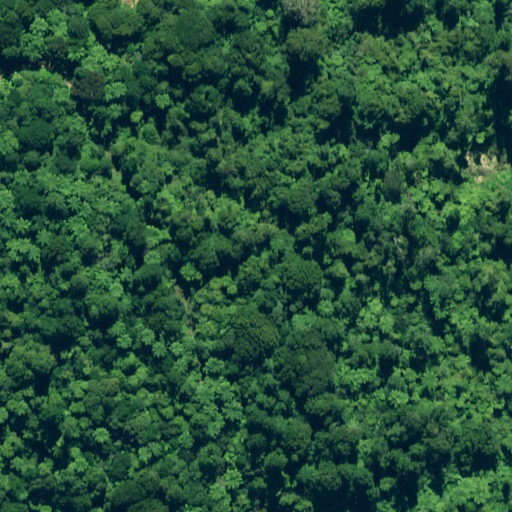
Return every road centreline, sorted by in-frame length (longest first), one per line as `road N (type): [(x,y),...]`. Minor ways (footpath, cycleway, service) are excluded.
road 1 (track): [(173,320),(192,247),(300,0)]
road 2 (track): [(232,511),(213,458),(207,376),(173,320)]
